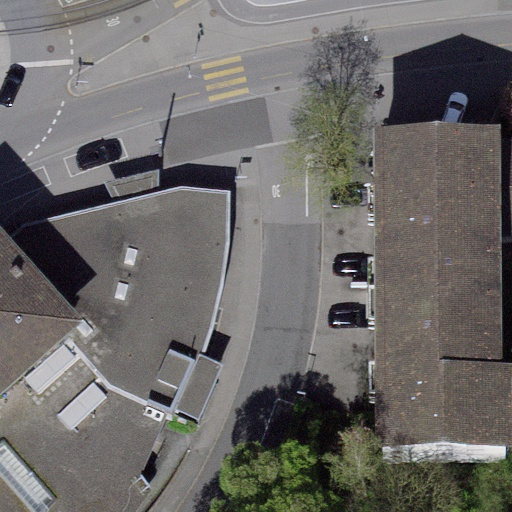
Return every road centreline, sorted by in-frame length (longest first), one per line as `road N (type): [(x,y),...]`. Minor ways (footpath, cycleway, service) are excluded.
road 1 (residential): [(284,69),(295,214),(281,335),(247,435),(202,511)]
road 2 (primary): [(11,131),(284,69)]
road 3 (primary): [(284,69),(511,39)]
road 4 (primary): [(11,131),(40,71),(26,5)]
